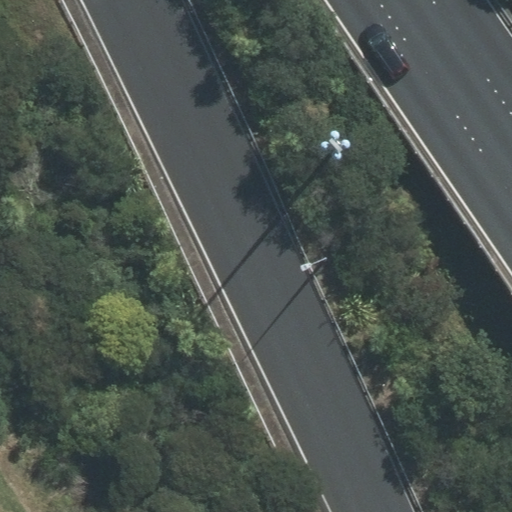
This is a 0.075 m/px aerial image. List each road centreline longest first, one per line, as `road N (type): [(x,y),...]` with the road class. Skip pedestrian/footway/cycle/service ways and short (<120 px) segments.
road 1 (motorway): [(370,511),(129,0)]
road 2 (motorway): [(511,121),(430,0)]
